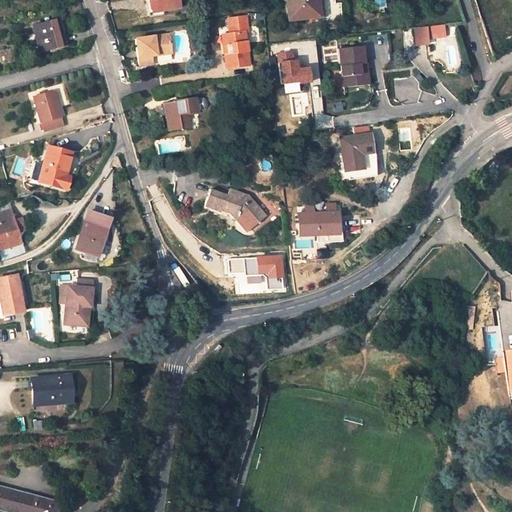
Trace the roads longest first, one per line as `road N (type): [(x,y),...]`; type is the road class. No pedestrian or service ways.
road 1 (secondary): [(206,328),(318,300),(354,282),(405,243),(436,197)]
road 2 (residential): [(170,269),(156,274),(141,326),(119,344),(16,351)]
road 3 (residential): [(0,265),(54,239),(124,140)]
road 4 (secondary): [(154,511),(172,368),(185,342)]
road 5 (residential): [(90,0),(124,140)]
road 6 (residential): [(124,140),(170,269)]
